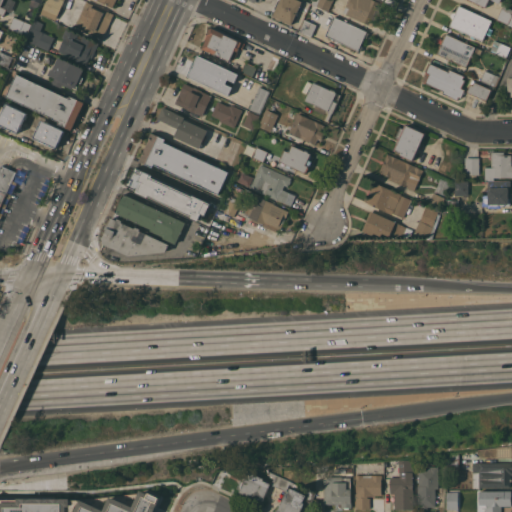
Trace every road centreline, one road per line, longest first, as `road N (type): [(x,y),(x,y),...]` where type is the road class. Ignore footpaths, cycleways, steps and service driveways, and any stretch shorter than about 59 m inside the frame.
road 1 (motorway): [(0,395),(511,366)]
road 2 (motorway): [(511,324),(0,353)]
road 3 (motorway): [(0,469),(360,418)]
road 4 (residential): [(511,134),(475,134),(185,0)]
road 5 (residential): [(422,0),(323,225)]
road 6 (primary): [(171,0),(83,195)]
road 7 (motorway): [(309,282),(118,275)]
road 8 (motorway): [(360,418),(511,396)]
